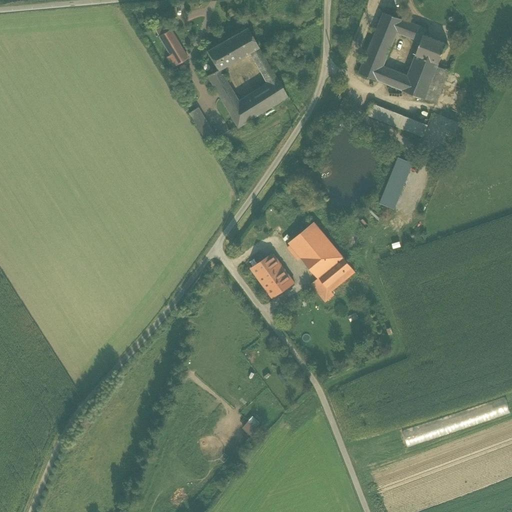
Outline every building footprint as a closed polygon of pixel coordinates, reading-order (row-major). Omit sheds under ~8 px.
[(450,68),(439,63),(416,54),(407,76),(383,66),(396,31),(421,41),(424,34),(426,28),(401,18),(384,11),(359,72),(377,79),(379,80),(402,89),(425,98),(436,103),(436,102),(450,68)] [(155,30),(160,37),(168,32),(164,25),(155,30)] [(207,51),(218,69),(207,76),(217,92),(229,85),(220,69),(249,52),(258,47),(247,28),(207,51)] [(168,57),(174,66),(187,58),(171,30),(168,32),(160,37),(171,55),(168,57)] [(416,54),(439,63),(447,43),(424,34),(421,41),(416,54)] [(249,52),(267,83),(276,77),(258,47),(249,52)] [(287,96),(276,77),(267,83),(238,101),(249,120),(287,96)] [(217,92),(220,98),(233,91),(229,85),(217,92)] [(238,128),(249,120),(238,101),(233,91),(220,98),(238,128)] [(368,116),(423,137),(428,125),(373,104),(368,116)] [(188,113),(207,144),(215,139),(196,108),(188,113)] [(380,204),(394,210),(413,163),(398,157),(380,204)] [(301,258),(318,278),(343,258),(314,223),(289,243),(291,245),(287,248),(298,261),(301,258)] [(251,269),(272,298),(294,283),(272,254),(251,269)] [(355,272),(343,258),(318,278),(312,284),(325,301),(333,294),(331,291),(355,272)] [(356,312),(348,317),(351,323),(359,319),(356,312)] [(287,381),(281,373),(277,376),(283,384),(287,381)] [(252,416),(248,421),(255,428),(260,423),(252,416)] [(255,428),(248,421),(241,428),(251,437),(257,430),(255,428)]
